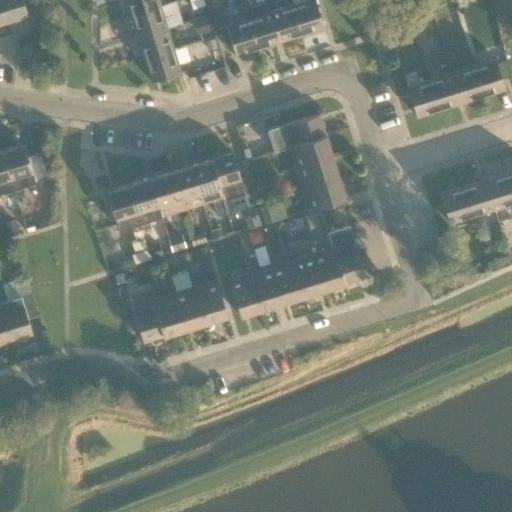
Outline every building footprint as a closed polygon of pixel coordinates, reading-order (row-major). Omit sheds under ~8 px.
[(0,0),(0,1),(6,20),(27,13),(22,0),(0,0)] [(125,0),(130,15),(160,6),(158,0),(125,0)] [(204,4),(202,0),(189,0),(192,8),(204,4)] [(302,34),(324,27),(315,0),(305,0),(292,4),(302,34)] [(280,41),(302,34),(292,4),(270,11),(280,41)] [(137,37),(167,28),(160,6),(130,15),(137,37)] [(248,18),(245,9),(223,16),(225,22),(217,25),(224,46),(232,44),(236,55),(258,48),(249,18),(248,18)] [(258,48),(280,41),(270,11),(249,18),(258,48)] [(195,20),(199,33),(209,29),(205,17),(195,20)] [(144,59),(174,49),(167,28),(137,37),(144,59)] [(205,40),(208,49),(217,47),(215,37),(205,40)] [(151,81),(181,72),(174,49),(144,59),(151,81)] [(482,96),(505,89),(496,59),(473,66),(482,96)] [(461,102),(482,96),(473,66),(451,73),(461,102)] [(439,109),(461,102),(451,73),(430,79),(439,109)] [(417,116),(439,109),(430,79),(407,86),(417,116)] [(289,146),(325,134),(319,113),(267,129),(274,151),(289,147),(289,146)] [(295,167),(332,155),(325,134),(289,146),(289,147),(295,167)] [(2,150),(16,194),(24,192),(22,185),(47,177),(39,152),(27,156),(24,144),(2,150)] [(7,197),(16,194),(2,150),(0,150),(0,191),(5,190),(7,197)] [(226,212),(249,205),(232,153),(211,159),(222,196),(226,211),(226,212)] [(301,187),(338,176),(332,155),(295,167),(301,187)] [(226,211),(222,196),(211,159),(190,166),(202,202),(213,199),(217,214),(226,211)] [(181,209),(202,202),(190,166),(170,172),(181,209)] [(160,215),(181,209),(170,172),(149,178),(160,215)] [(494,209),(511,203),(511,191),(506,172),(484,179),(494,209)] [(308,209),(345,197),(338,176),(301,187),(308,209)] [(148,219),(160,215),(149,178),(128,185),(142,229),(150,226),(148,219)] [(472,216),(494,209),(484,179),(463,186),(472,216)] [(133,231),(142,229),(128,185),(107,191),(118,228),(131,224),(133,231)] [(449,223),(472,216),(463,186),(440,193),(449,223)] [(266,204),(270,220),(292,215),(288,199),(266,204)] [(244,218),(247,228),(260,224),(257,214),(244,218)] [(311,227),(307,215),(300,217),(304,229),(311,227)] [(4,221),(8,235),(18,232),(14,218),(4,221)] [(333,246),(344,283),(365,277),(349,224),(327,231),(332,247),(333,246)] [(210,229),(213,238),(223,235),(220,226),(210,229)] [(253,245),(269,240),(265,228),(250,233),(253,245)] [(206,240),(202,230),(189,234),(193,244),(206,240)] [(186,246),(181,233),(167,237),(172,251),(186,246)] [(162,253),(159,243),(146,247),(150,257),(162,253)] [(323,290),(344,283),(333,246),(332,247),(312,253),(323,290)] [(303,296),(323,290),(312,253),(291,259),(303,296)] [(492,258),(495,268),(510,263),(507,253),(492,258)] [(282,302),(303,296),(291,259),(270,266),(282,302)] [(261,309),(282,302),(270,266),(250,272),(261,309)] [(240,315),(261,309),(250,272),(228,279),(240,315)] [(206,322),(227,315),(216,278),(194,285),(206,322)] [(153,298),(154,298),(149,282),(127,289),(143,341),(164,335),(153,298)] [(185,328),(206,322),(194,285),(174,291),(185,328)] [(37,315),(30,291),(7,298),(5,291),(0,292),(0,303),(10,338),(32,331),(28,318),(37,315)] [(164,335),(185,328),(174,291),(154,298),(153,298),(164,335)] [(0,340),(10,338),(0,303),(0,340)]
